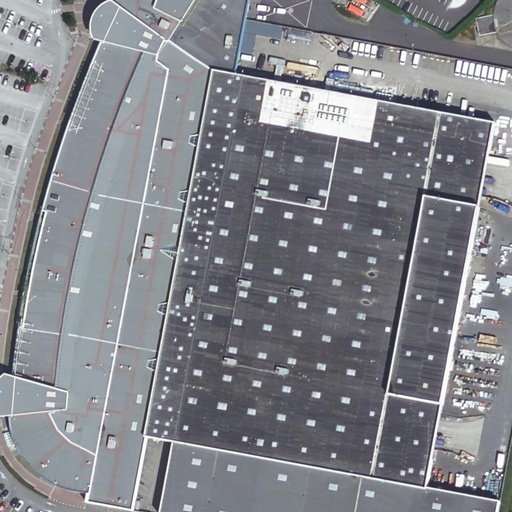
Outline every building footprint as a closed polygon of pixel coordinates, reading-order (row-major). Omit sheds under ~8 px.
[(115,0),(116,0),(124,7),(116,24),(107,43),(104,42),(99,53),(90,79),(81,101),(71,128),(65,149),(56,174),(50,196),(45,215),(37,249),(33,263),(29,286),(26,306),(15,379),(18,379),(17,399),(15,419),(11,420),(11,426),(13,435),(16,444),(18,451),(26,447),(28,452),(31,456),(36,463),(41,469),(46,474),(52,479),(59,482),(57,490),(63,493),(70,495),(81,497),(82,491),(92,493),(91,499),(90,506),(121,511),(138,511),(151,441),(178,445),(166,511),(504,511),(506,505),(432,492),(438,463),(411,458),(421,404),(448,409),(482,224),(456,219),(466,165),(493,170),(502,124),(480,120),(479,126),(466,123),(467,117),(240,75),(254,0),(115,0)] [(116,24),(124,7),(116,0),(108,5),(105,6),(102,9),(100,13),(97,18),(95,24),(95,30),(96,36),(97,40),(104,42),(107,43),(116,24)] [(511,0),(503,0),(503,1),(501,5),(500,9),(499,13),(499,14),(481,18),(484,35),(503,32),(504,33),(506,37),(509,40),(511,42),(511,0)] [(479,126),(480,120),(467,117),(466,123),(479,126)] [(482,224),(493,170),(466,165),(456,219),(482,224)] [(17,399),(18,379),(15,379),(9,376),(2,384),(0,387),(0,411),(5,420),(11,420),(15,419),(17,399)] [(438,463),(448,409),(421,404),(411,458),(438,463)] [(41,469),(36,463),(31,456),(28,452),(26,447),(18,451),(23,459),(28,467),(34,474),(40,479),(48,485),(57,490),(59,482),(52,479),(46,474),(41,469)]
